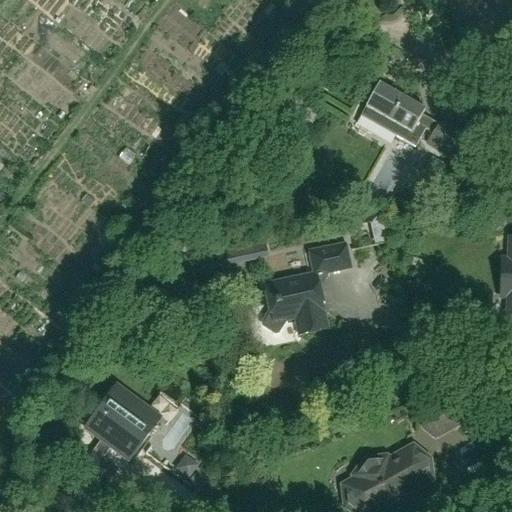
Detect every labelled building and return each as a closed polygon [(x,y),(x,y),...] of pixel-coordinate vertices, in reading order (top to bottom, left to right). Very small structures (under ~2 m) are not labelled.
[(222,62),(215,71),(222,77),(229,68),(222,62)] [(438,126),(422,117),(425,111),(378,85),(360,118),(415,149),(425,131),(432,135),(426,143),(464,167),(477,147),(440,122),(438,126)] [(126,148),(118,158),(128,166),(136,156),(126,148)] [(460,174),(442,164),(429,189),(447,199),(460,174)] [(511,239),(508,240),(508,258),(501,258),(500,301),(507,301),(506,326),(511,326),(511,239)] [(327,330),(318,289),(326,277),(326,275),(350,269),(345,245),(309,253),(314,276),(265,286),(270,312),(262,324),(263,327),(275,334),(278,334),(286,322),(295,320),(299,336),(327,330)] [(239,265),(237,254),(225,256),(227,268),(239,265)] [(150,434),(131,421),(140,409),(114,390),(99,411),(103,414),(94,426),(106,435),(103,439),(130,460),(150,434)] [(166,411),(170,401),(154,395),(147,415),(159,419),(150,445),(173,453),(185,417),(166,411)] [(458,425),(456,411),(445,402),(423,415),(424,429),(435,438),(458,425)] [(410,511),(413,509),(404,495),(430,481),(427,462),(412,450),(387,464),(385,461),(366,463),(355,478),(359,486),(345,494),(346,507),(352,511),(373,511),(374,511),(373,511),(410,511)] [(117,471),(93,454),(83,467),(107,485),(117,471)]
